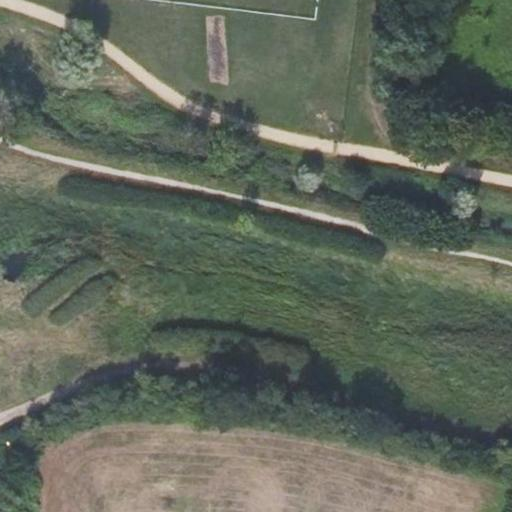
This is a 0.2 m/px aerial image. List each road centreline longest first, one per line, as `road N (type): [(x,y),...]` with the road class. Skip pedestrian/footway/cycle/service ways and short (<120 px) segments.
road 1 (track): [(511,174),(202,116),(63,28),(0,4)]
road 2 (track): [(0,419),(71,389),(167,365),(338,389),(410,416),(511,437)]
road 3 (track): [(511,270),(0,143)]
